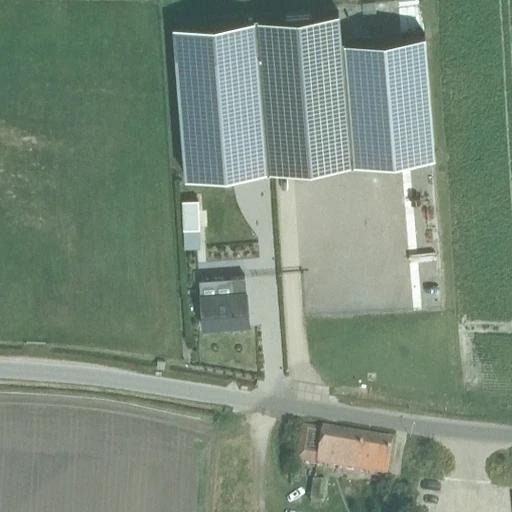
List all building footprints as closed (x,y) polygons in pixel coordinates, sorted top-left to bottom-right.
[(339,10),(254,17),(266,168),(354,161),(344,40),(344,38),(341,38),(339,10)] [(254,17),(174,23),(186,175),(266,168),(254,17)] [(344,40),(354,161),(434,155),(424,34),(344,40)] [(197,199),(182,200),(183,228),(199,227),(197,199)] [(248,323),(247,303),(246,289),(244,274),(231,275),(232,293),(200,296),(203,326),(248,323)] [(302,429),(296,465),(386,480),(392,443),(320,431),(320,432),(302,429)] [(322,507),(325,485),(312,483),(309,505),(322,507)]
